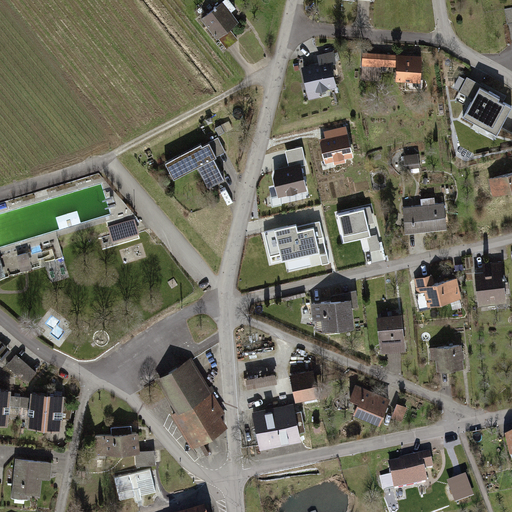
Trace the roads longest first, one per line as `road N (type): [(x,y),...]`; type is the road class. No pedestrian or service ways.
road 1 (residential): [(296,0),(224,306)]
road 2 (residential): [(511,238),(224,306)]
road 3 (residential): [(488,419),(224,306)]
road 4 (residential): [(488,419),(232,471)]
road 5 (residential): [(232,491),(187,465),(130,394),(90,373)]
road 6 (residential): [(224,306),(232,471)]
road 7 (residential): [(224,306),(188,310),(90,373)]
road 8 (residential): [(90,373),(61,511)]
